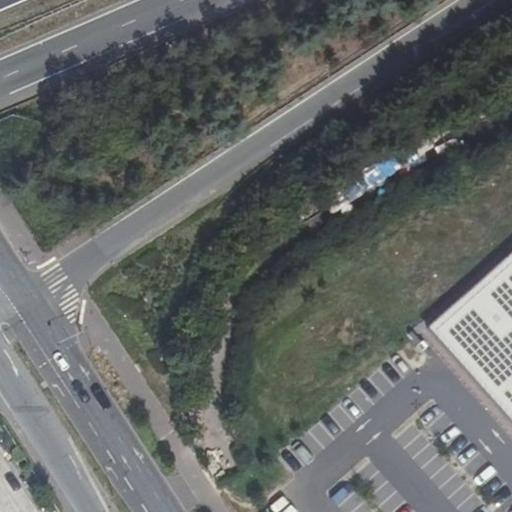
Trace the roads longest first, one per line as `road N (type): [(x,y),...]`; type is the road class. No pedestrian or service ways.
road 1 (trunk): [(28,298),(481,0)]
road 2 (secondary): [(169,511),(28,298)]
road 3 (trunk): [(0,79),(186,0)]
road 4 (secondary): [(0,375),(91,511)]
